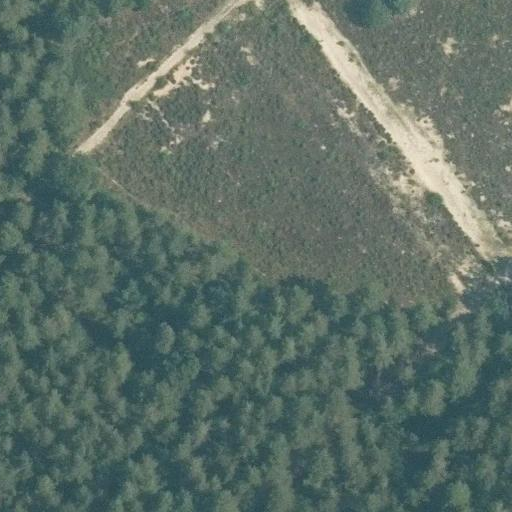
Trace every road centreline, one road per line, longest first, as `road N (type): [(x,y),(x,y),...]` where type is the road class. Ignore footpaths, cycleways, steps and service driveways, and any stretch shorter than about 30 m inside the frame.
road 1 (unknown): [(511,269),(270,511)]
road 2 (track): [(0,229),(234,0)]
